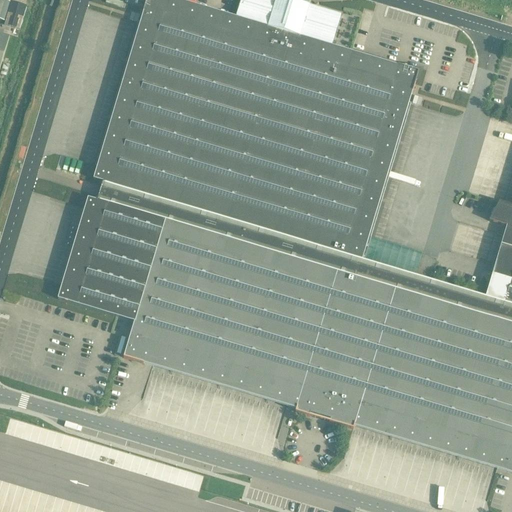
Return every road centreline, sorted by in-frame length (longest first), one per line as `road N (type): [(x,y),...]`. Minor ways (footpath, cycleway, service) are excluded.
road 1 (unclassified): [(0,396),(391,511)]
road 2 (unclassified): [(0,273),(80,0)]
road 3 (unclassified): [(428,269),(493,29)]
